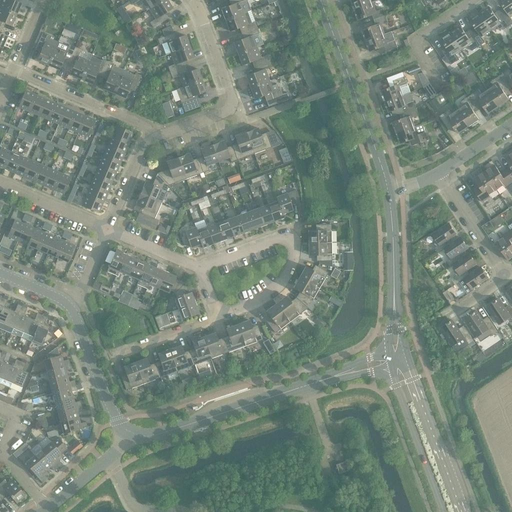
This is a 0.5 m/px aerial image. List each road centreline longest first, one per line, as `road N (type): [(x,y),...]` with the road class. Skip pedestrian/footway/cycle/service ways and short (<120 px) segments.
road 1 (tertiary): [(131,433),(162,433),(397,360)]
road 2 (residential): [(199,268),(289,235),(294,247),(273,290),(219,317)]
road 3 (tertiary): [(387,193),(320,0)]
road 4 (residential): [(156,132),(234,107),(198,0)]
road 5 (tertiary): [(397,360),(387,193)]
road 6 (tertiary): [(451,511),(397,360)]
road 7 (residential): [(156,132),(14,68)]
road 8 (tertiary): [(131,433),(118,422),(71,309)]
road 9 (residential): [(438,84),(412,37),(471,0)]
